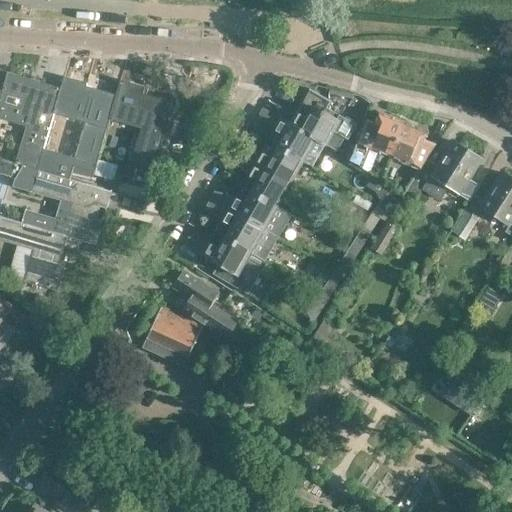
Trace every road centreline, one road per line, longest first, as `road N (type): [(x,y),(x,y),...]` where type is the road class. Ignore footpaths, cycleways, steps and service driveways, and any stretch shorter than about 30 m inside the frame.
road 1 (residential): [(0,472),(162,234),(258,58)]
road 2 (residential): [(511,139),(445,109),(258,58)]
road 3 (residential): [(258,58),(0,37)]
